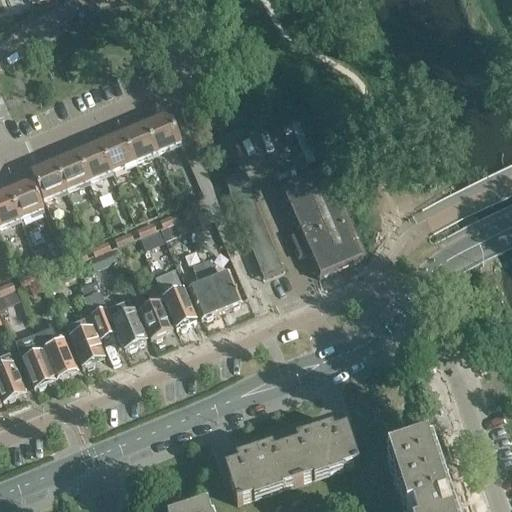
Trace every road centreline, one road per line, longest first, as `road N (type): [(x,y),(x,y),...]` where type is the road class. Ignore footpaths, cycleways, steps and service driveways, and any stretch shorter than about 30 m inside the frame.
road 1 (tertiary): [(89,458),(334,362),(410,302)]
road 2 (residential): [(6,162),(169,97),(192,77),(178,0)]
road 3 (residential): [(498,511),(450,363),(410,302)]
road 4 (tertiary): [(410,302),(432,270),(511,229)]
